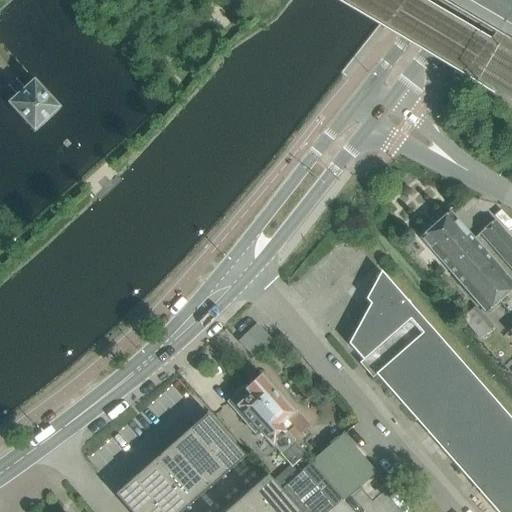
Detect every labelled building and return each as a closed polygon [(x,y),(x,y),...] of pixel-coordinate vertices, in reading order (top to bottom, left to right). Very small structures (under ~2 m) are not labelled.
[(33,133),(58,110),(33,82),(20,94),(7,106),(33,133)] [(511,291),(511,284),(449,212),(419,239),(485,314),(511,291)] [(511,241),(494,221),(479,234),(511,271),(511,241)] [(481,388),(455,358),(381,273),(365,302),(370,305),(348,345),(440,450),(467,426),(454,411),(481,388)] [(489,332),(471,311),(461,319),(480,340),(489,332)] [(253,358),(271,341),(258,327),(240,345),(253,358)] [(248,391),(247,392),(304,457),(311,450),(305,444),(299,437),(306,430),(261,379),(248,391)] [(466,480),(511,440),(511,422),(481,388),(454,411),(467,426),(440,450),(466,480)] [(233,399),(228,404),(254,435),(258,431),(273,448),(290,467),(292,468),(304,457),(247,392),(244,389),(240,390),(234,394),(233,399)] [(207,415),(115,496),(128,511),(183,511),(245,458),(207,415)] [(374,474),(345,439),(342,437),(311,464),(343,501),(359,487),(374,474)] [(494,511),(511,511),(511,440),(466,480),(494,511)] [(299,475),(280,491),(298,511),(329,511),(343,501),(311,464),(299,475)] [(217,511),(298,511),(280,491),(267,476),(263,472),(217,511)]
